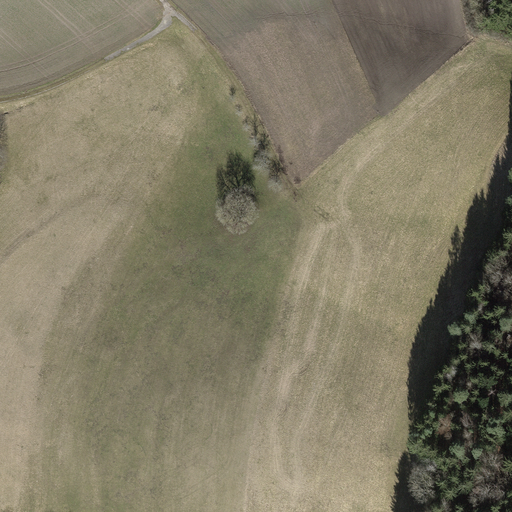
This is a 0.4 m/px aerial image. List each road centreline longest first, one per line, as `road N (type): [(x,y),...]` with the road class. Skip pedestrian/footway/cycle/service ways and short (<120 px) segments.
road 1 (track): [(173,8),(213,41),(294,188)]
road 2 (track): [(0,97),(25,95),(110,56),(162,24),(173,8),(165,0)]
